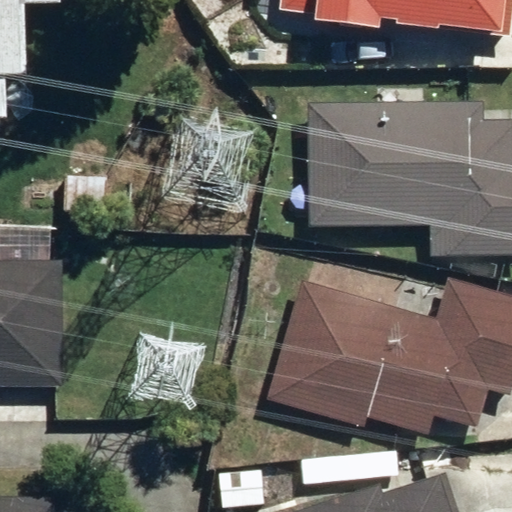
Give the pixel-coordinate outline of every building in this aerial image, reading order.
[(0,0),(0,98),(19,99),(21,23),(52,24),(52,0),(90,0),(107,0),(106,0),(0,0)] [(273,0),(271,23),(302,26),(300,44),(371,50),(372,40),(499,51),(503,0),(273,0)] [(511,118),(306,110),(301,239),(425,245),(424,259),(511,262),(511,118)] [(0,391),(53,392),(54,276),(0,275),(0,391)] [(429,321),(302,286),(262,410),(360,436),(366,417),(473,438),(484,401),(506,407),(511,386),(511,307),(439,287),(429,321)] [(266,511),(262,472),(213,477),(216,511),(266,511)] [(441,511),(432,479),(323,511),(441,511)]
